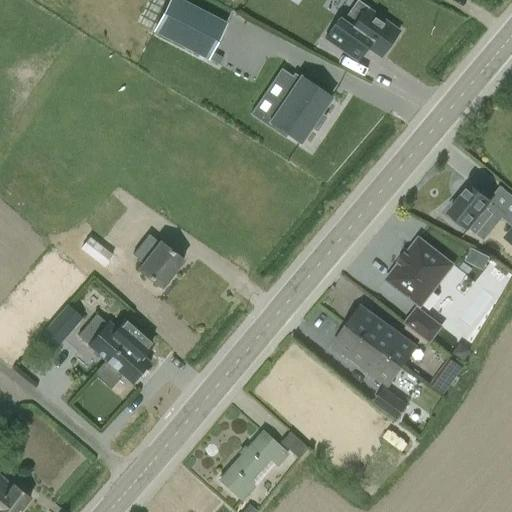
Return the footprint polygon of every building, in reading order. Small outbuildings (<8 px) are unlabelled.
[(153,36),(207,64),(226,28),(172,0),(153,36)] [(344,56),(354,43),(379,62),(399,36),(367,12),(366,13),(358,7),(344,26),(339,22),(325,41),(344,56)] [(219,106),(229,82),(180,63),(171,87),(219,106)] [(303,140),(331,95),(294,71),(266,117),(303,140)] [(448,212),(476,234),(490,216),(497,221),(506,211),(491,199),(490,200),(471,184),(448,212)] [(104,275),(122,256),(101,236),(83,255),(104,275)] [(142,268),(137,274),(160,292),(181,264),(158,246),(157,248),(146,240),(131,260),(142,268)] [(399,265),(387,281),(421,308),(453,266),(419,240),(406,256),(404,254),(397,264),(399,265)] [(488,267),(493,256),(474,248),(469,259),(488,267)] [(62,341),(80,319),(66,307),(47,328),(62,341)] [(362,307),(346,329),(367,343),(369,340),(377,345),(376,347),(404,367),(418,347),(362,307)] [(404,325),(428,344),(439,329),(415,311),(404,325)] [(108,322),(107,323),(97,315),(78,336),(88,345),(87,345),(106,362),(94,375),(96,376),(97,375),(110,386),(120,374),(132,384),(150,363),(135,350),(137,348),(108,322)] [(389,387),(404,367),(376,347),(377,345),(369,340),(367,343),(346,329),(333,347),(389,387)] [(431,384),(445,394),(463,368),(450,358),(431,384)] [(384,389),(375,403),(398,420),(408,406),(384,389)] [(241,501),(274,463),(277,466),(287,455),(261,433),(219,482),(241,501)] [(306,450),(288,434),(280,443),(298,459),(306,450)] [(0,511),(20,511),(30,500),(0,474),(0,511)]
